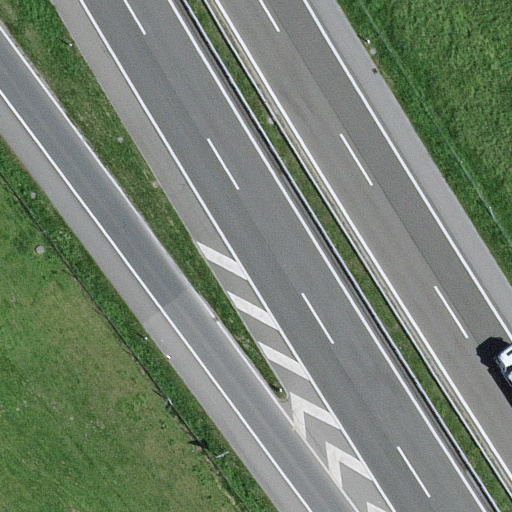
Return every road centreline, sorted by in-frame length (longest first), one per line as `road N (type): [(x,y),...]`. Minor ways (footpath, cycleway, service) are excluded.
road 1 (motorway): [(126,0),(442,511)]
road 2 (motorway): [(0,57),(332,511)]
road 3 (motorway): [(511,406),(261,0)]
